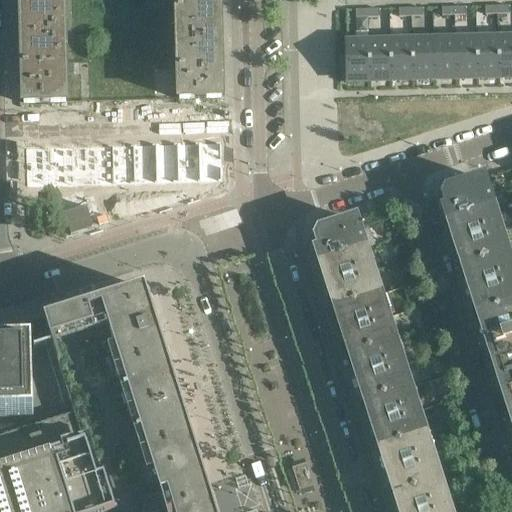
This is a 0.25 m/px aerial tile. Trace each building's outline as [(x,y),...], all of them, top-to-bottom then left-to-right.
[(219,10),(218,0),(176,0),(177,11),(219,10)] [(64,66),(63,6),(21,7),(23,67),(64,66)] [(485,7),(485,15),(497,15),(497,7),(485,7)] [(497,7),(497,15),(509,14),(509,7),(497,7)] [(442,8),(442,16),(454,16),(454,8),(442,8)] [(454,8),(454,16),(466,16),(465,8),(454,8)] [(398,10),(399,17),(411,17),(410,9),(398,10)] [(410,9),(411,17),(422,17),(422,9),(410,9)] [(220,70),(219,10),(177,11),(179,71),(220,70)] [(355,11),(355,18),(367,18),(367,10),(355,11)] [(367,10),(367,18),(379,18),(379,10),(367,10)] [(476,40),(477,79),(498,79),(497,39),(476,40)] [(511,39),(497,39),(498,79),(511,78),(511,39)] [(433,41),(434,80),(455,80),(454,40),(433,41)] [(454,40),(455,80),(477,79),(476,40),(454,40)] [(412,59),(412,81),(434,80),(433,41),(411,42),(412,59)] [(368,43),(369,82),(391,82),(390,42),(368,43)] [(390,42),(391,82),(412,81),(412,59),(411,42),(390,42)] [(346,61),(346,83),(369,82),(368,43),(345,43),(346,61)] [(65,102),(64,66),(23,67),(24,104),(56,104),(56,102),(65,102)] [(221,99),(220,79),(220,70),(179,71),(180,98),(189,98),(189,100),(221,99)] [(177,112),(165,113),(165,121),(177,120),(177,112)] [(189,112),(177,112),(177,120),(189,120),(189,112)] [(211,112),(199,112),(199,120),(211,120),(211,112)] [(146,113),(134,114),(134,122),(146,121),(146,113)] [(103,114),(91,115),(91,123),(103,122),(103,114)] [(134,114),(122,114),(122,122),(134,122),(134,114)] [(91,115),(79,115),(79,123),(91,123),(91,115)] [(48,116),(36,116),(36,124),(48,124),(48,116)] [(60,116),(48,116),(48,124),(60,124),(60,116)] [(199,144),(177,145),(178,184),(200,184),(199,144)] [(221,144),(199,144),(200,184),(223,183),(221,144)] [(156,145),(134,146),(135,185),(157,185),(156,145)] [(177,145),(156,145),(157,185),(178,184),(177,145)] [(134,146),(113,147),(114,186),(135,185),(134,146)] [(91,147),(69,148),(70,187),(92,187),(91,147)] [(113,147),(91,147),(92,187),(114,186),(113,147)] [(48,148),(25,149),(26,188),(49,188),(48,148)] [(69,148),(48,148),(49,188),(70,187),(69,148)] [(492,204),(489,194),(488,195),(483,180),(447,191),(443,198),(446,207),(442,208),(447,223),(497,207),(496,203),(492,204)] [(502,241),(500,232),(497,223),(498,222),(495,213),(498,211),(497,207),(447,223),(462,270),(511,253),(511,250),(507,250),(504,241),(502,241)] [(375,247),(366,219),(356,222),(355,221),(319,232),(315,239),(318,248),(314,249),(319,264),(370,248),(375,247)] [(375,282),(372,273),(369,264),(371,263),(368,254),(371,252),(370,248),(319,264),(334,311),(384,295),(383,291),(379,291),(376,282),(375,282)] [(511,270),(511,269),(511,268),(511,265),(510,259),(511,258),(511,253),(462,270),(477,316),(511,304),(511,270)] [(205,482),(144,288),(14,329),(0,329),(0,511),(110,511),(119,509),(136,504),(160,496),(205,482)] [(390,329),(387,320),(384,310),(385,310),(382,300),(386,298),(384,295),(334,311),(349,357),(399,341),(398,337),(394,338),(391,328),(390,329)] [(511,304),(477,316),(492,363),(511,356),(511,304)] [(405,375),(402,366),(399,357),(400,356),(397,347),(401,345),(399,341),(349,357),(364,404),(414,388),(413,384),(409,384),(406,375),(405,375)] [(511,356),(492,363),(507,409),(511,407),(511,356)] [(420,422),(417,413),(414,403),(415,403),(412,393),(416,391),(414,388),(364,404),(379,450),(429,434),(428,430),(424,431),(421,421),(420,422)] [(435,468),(432,459),(429,450),(430,449),(427,440),(431,438),(429,434),(379,450),(394,497),(444,481),(443,477),(439,477),(436,468),(435,468)] [(305,467),(294,470),(300,489),(311,486),(305,467)] [(448,511),(447,506),(444,496),(445,496),(442,486),(445,484),(444,481),(394,497),(398,511),(448,511)] [(214,511),(205,482),(160,496),(164,511),(214,511)] [(164,511),(160,496),(136,504),(138,511),(164,511)]
